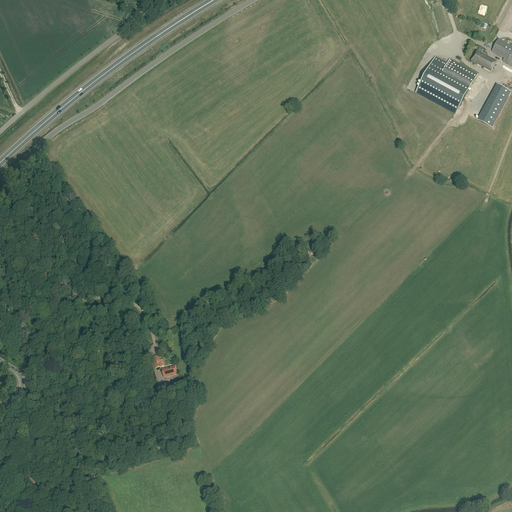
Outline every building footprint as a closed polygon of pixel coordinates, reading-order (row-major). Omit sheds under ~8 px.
[(511,47),(499,40),(492,52),(503,59),(502,61),(503,63),(511,67),(511,47)] [(497,62),(477,51),(471,62),(477,66),(478,65),(491,72),(497,62)] [(456,114),(478,74),(450,59),(448,64),(436,58),(417,93),(416,93),(418,94),(455,114),(456,115),(456,114)] [(509,97),(511,93),(498,85),(496,90),(509,97)] [(509,97),(496,90),(479,121),(478,122),(492,129),(492,128),(509,97)] [(156,368),(162,367),(160,361),(159,357),(153,358),(154,362),(156,368)] [(177,374),(174,367),(162,370),(164,378),(177,374)]
